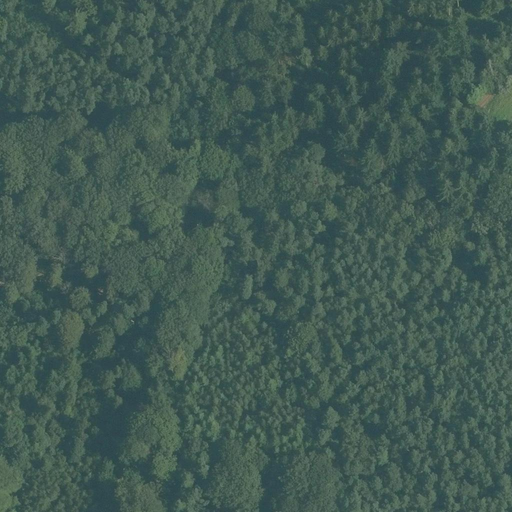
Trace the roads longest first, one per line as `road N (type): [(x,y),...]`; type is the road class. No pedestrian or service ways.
road 1 (unknown): [(236,176),(179,396),(180,454),(167,511)]
road 2 (track): [(164,302),(123,267),(0,282)]
road 3 (track): [(123,468),(164,302)]
road 4 (unknown): [(223,0),(190,113),(190,146),(199,158)]
road 5 (track): [(235,0),(199,158)]
road 6 (track): [(361,202),(511,236)]
road 7 (track): [(199,158),(164,302)]
road 8 (track): [(236,176),(361,202)]
